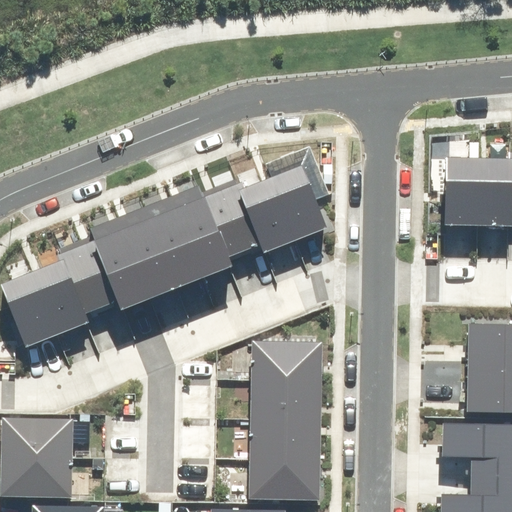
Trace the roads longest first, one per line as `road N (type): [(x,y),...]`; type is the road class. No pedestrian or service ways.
road 1 (residential): [(0,188),(241,90),(384,72)]
road 2 (residential): [(152,349),(341,281),(378,276)]
road 3 (residential): [(372,511),(378,276)]
road 4 (residential): [(378,276),(384,72)]
road 5 (residential): [(0,393),(46,391),(152,349)]
road 6 (residential): [(152,349),(162,372),(159,480)]
road 7 (residential): [(378,276),(511,276)]
road 8 (residential): [(384,72),(511,62)]
